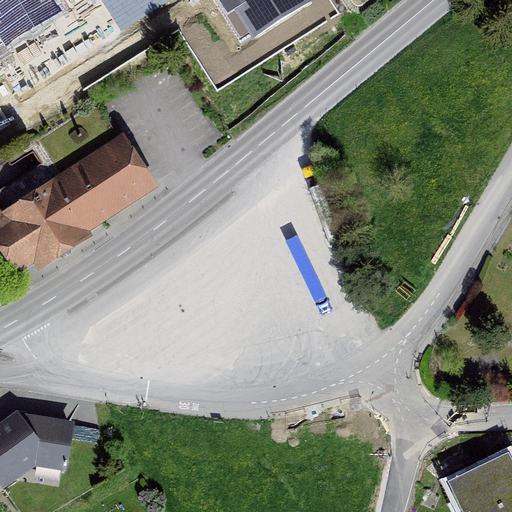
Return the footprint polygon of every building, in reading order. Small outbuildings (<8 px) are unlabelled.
[(59,0),(0,0),(0,49),(66,10),(59,0)] [(306,0),(209,0),(237,46),(308,2),(306,0)] [(511,0),(509,0),(497,10),(511,27),(511,0)] [(511,27),(497,10),(475,28),(511,73),(511,27)] [(511,73),(475,28),(452,47),(500,105),(511,95),(511,73)] [(501,105),(500,105),(452,47),(429,66),(483,132),(507,112),(501,105)] [(151,185),(96,100),(28,144),(41,164),(0,190),(0,202),(8,215),(0,220),(0,241),(18,270),(35,259),(39,265),(87,234),(85,232),(103,220),(101,217),(151,185)] [(18,418),(0,430),(0,474),(5,482),(33,461),(64,466),(70,427),(38,422),(27,430),(18,418)] [(199,434),(193,511),(345,511),(351,445),(199,434)] [(455,479),(470,511),(511,511),(511,460),(509,453),(455,479)]
